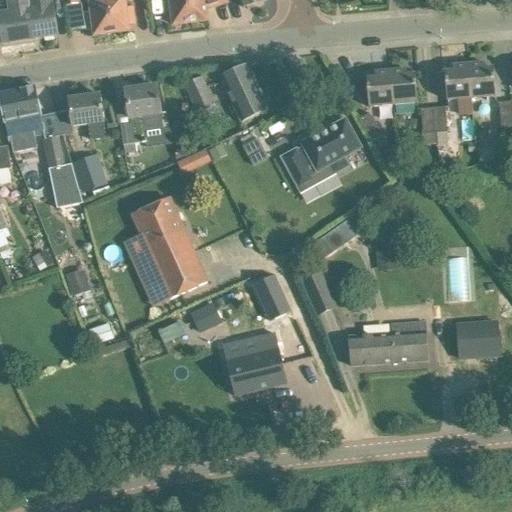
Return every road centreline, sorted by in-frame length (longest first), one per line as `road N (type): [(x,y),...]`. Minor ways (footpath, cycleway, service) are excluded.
road 1 (tertiary): [(37,511),(87,491),(256,459),(511,434)]
road 2 (unclassified): [(311,33),(0,75)]
road 3 (unclassified): [(511,15),(311,33)]
